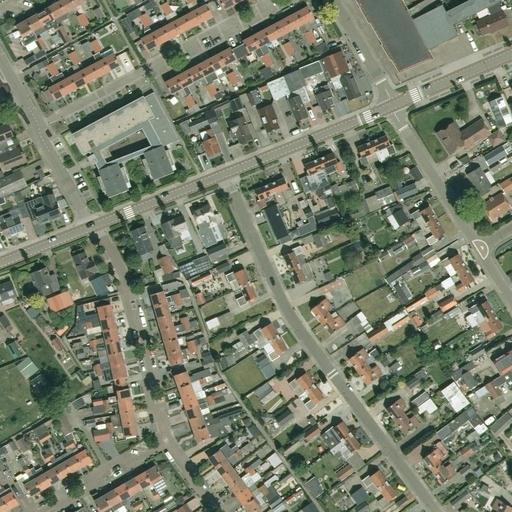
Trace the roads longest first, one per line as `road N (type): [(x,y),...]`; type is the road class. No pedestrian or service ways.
road 1 (residential): [(436,511),(291,316),(225,174)]
road 2 (residential): [(38,126),(218,28),(233,29),(289,0)]
road 3 (residential): [(168,441),(134,299),(93,226)]
road 4 (tertiary): [(225,174),(393,106)]
road 5 (residential): [(479,249),(393,106)]
road 6 (residential): [(39,511),(90,487),(93,475),(168,441)]
road 7 (tertiary): [(93,226),(225,174)]
road 8 (tertiary): [(393,106),(511,54)]
road 9 (residential): [(393,106),(332,0)]
